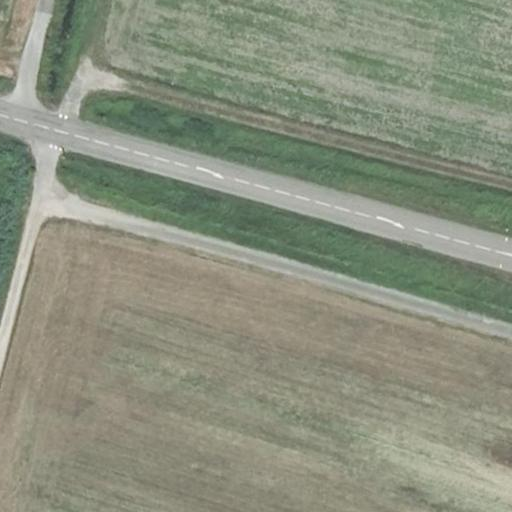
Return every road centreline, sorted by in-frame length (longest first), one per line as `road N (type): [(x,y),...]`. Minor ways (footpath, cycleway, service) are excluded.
road 1 (track): [(59,133),(42,199),(511,340)]
road 2 (tertiary): [(511,257),(0,118)]
road 3 (track): [(59,133),(88,74),(511,179)]
road 4 (track): [(42,199),(0,362)]
road 5 (track): [(18,123),(50,0)]
